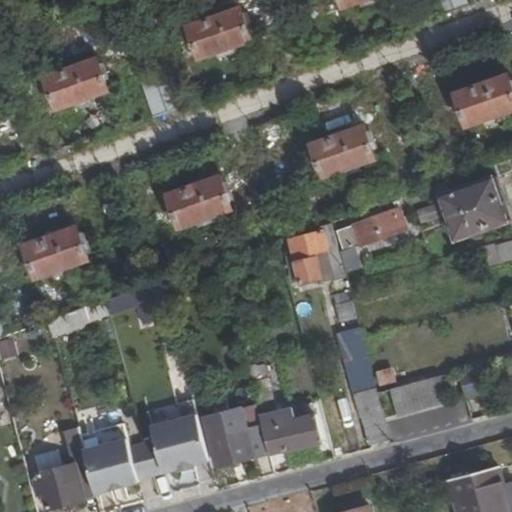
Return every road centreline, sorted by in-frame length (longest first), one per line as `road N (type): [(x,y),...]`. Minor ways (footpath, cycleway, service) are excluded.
road 1 (residential): [(0,183),(511,5)]
road 2 (residential): [(511,423),(190,511)]
